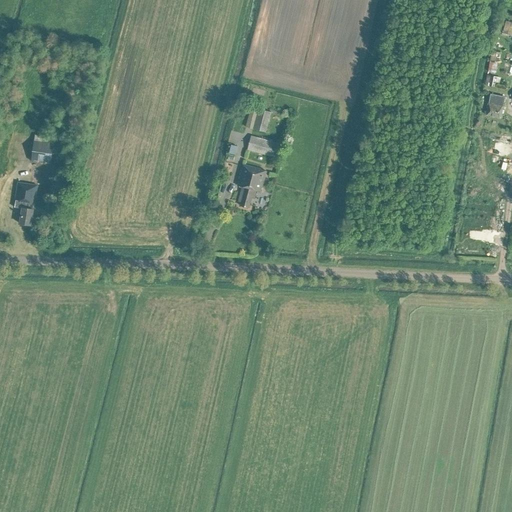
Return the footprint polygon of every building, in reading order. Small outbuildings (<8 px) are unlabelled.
[(511,22),(505,20),(501,33),(511,35),(511,22)] [(489,86),(494,87),(495,84),(499,85),(500,77),(487,74),(485,84),(489,85),(489,86)] [(500,117),(503,102),(504,96),(491,93),(486,114),(500,117)] [(266,132),(272,112),(258,108),(252,129),(266,132)] [(51,163),(54,137),(34,134),(31,160),(51,163)] [(274,157),(278,143),(251,135),(247,150),(274,157)] [(261,191),(266,171),(259,170),(260,169),(243,164),(237,185),(242,186),(238,201),(241,202),(241,205),(248,207),(251,197),(254,198),(256,189),(261,191)] [(34,203),(37,185),(18,182),(17,188),(15,199),(16,200),(14,207),(22,208),(20,223),(30,225),(33,209),(34,203)]
